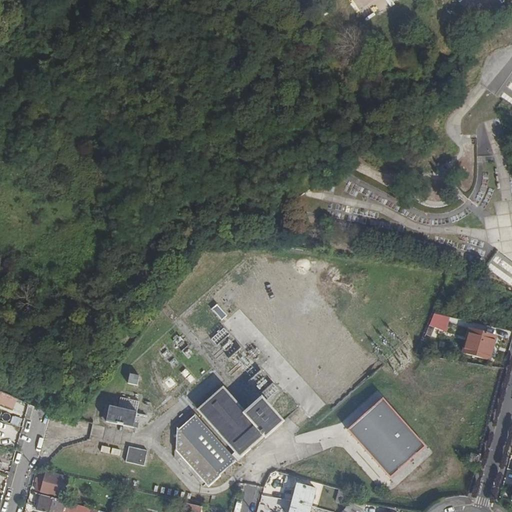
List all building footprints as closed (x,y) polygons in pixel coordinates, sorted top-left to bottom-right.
[(218,304),(211,308),(219,321),(226,317),(218,304)] [(446,329),(450,317),(435,314),(427,331),(432,333),(435,326),(446,329)] [(463,352),(490,359),(496,337),(478,332),(469,330),(465,345),(463,352)] [(218,331),(209,343),(230,357),(238,345),(218,331)] [(126,372),(124,382),(137,385),(140,375),(126,372)] [(265,438),(282,422),(262,400),(246,414),(224,389),(200,411),(240,457),(264,436),(265,438)] [(4,398),(2,404),(17,410),(20,404),(4,398)] [(382,400),(347,432),(390,480),(426,448),(382,400)] [(139,426),(134,425),(137,414),(109,408),(106,424),(138,431),(139,426)] [(195,415),(179,430),(219,476),(236,461),(195,415)] [(11,424),(18,426),(20,420),(13,418),(11,424)] [(118,456),(120,450),(101,445),(99,451),(118,456)] [(145,468),(148,453),(129,448),(126,463),(145,468)] [(86,463),(96,465),(98,453),(85,450),(84,454),(79,454),(76,466),(84,468),(86,463)] [(477,465),(480,457),(472,454),(470,462),(477,465)] [(35,490),(54,495),(59,476),(40,471),(35,490)] [(293,501),(310,506),(315,489),(298,484),(293,501)] [(341,491),(335,489),(331,501),(338,503),(341,491)] [(83,511),(85,508),(41,495),(37,511),(41,511),(62,511),(63,511),(67,511),(83,511)] [(308,511),(310,506),(293,501),(290,511),(308,511)] [(200,511),(202,507),(183,503),(180,511),(200,511)] [(361,511),(365,506),(350,503),(344,511),(345,511),(361,511)]
